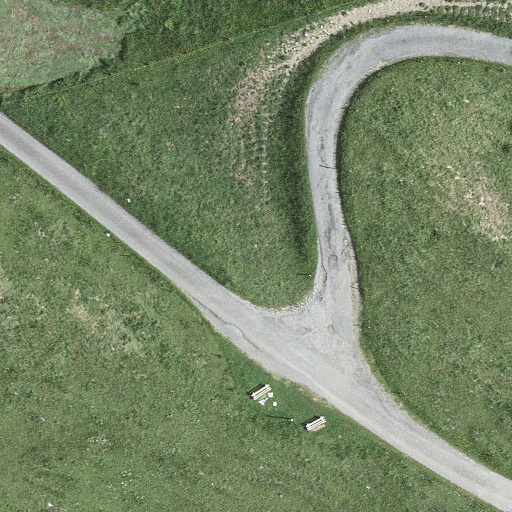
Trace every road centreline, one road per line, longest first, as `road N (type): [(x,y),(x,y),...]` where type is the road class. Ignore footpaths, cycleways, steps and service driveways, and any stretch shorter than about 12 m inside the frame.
road 1 (track): [(0,128),(436,459),(511,500)]
road 2 (track): [(511,53),(410,45),(340,85),(329,136),(332,377)]
